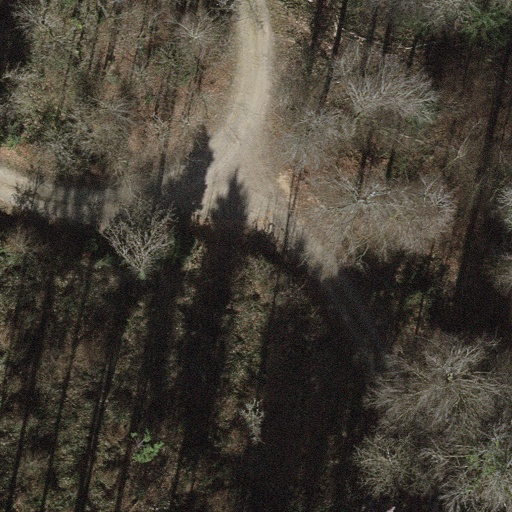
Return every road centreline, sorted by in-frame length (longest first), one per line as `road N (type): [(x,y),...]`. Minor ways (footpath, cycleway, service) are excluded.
road 1 (track): [(444,511),(364,317),(234,148),(256,12),(248,0)]
road 2 (track): [(0,178),(94,214),(234,148)]
